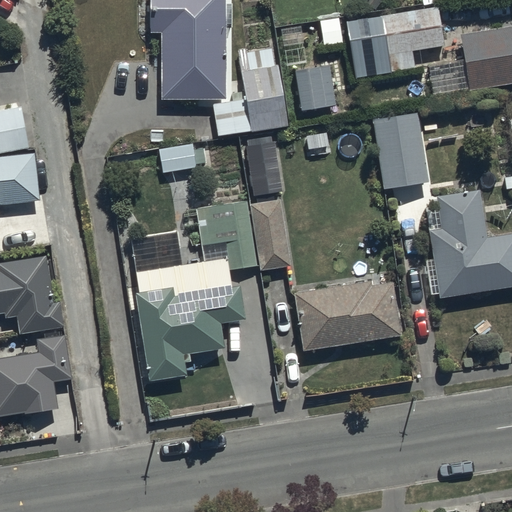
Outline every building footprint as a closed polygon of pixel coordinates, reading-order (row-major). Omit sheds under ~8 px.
[(158,102),(222,102),(223,0),(146,0),(146,35),(158,35),(158,102)] [(378,17),(384,56),(444,47),(438,8),(378,17)] [(511,30),(460,40),(469,91),(511,83),(511,30)] [(252,133),(288,127),(273,48),(237,54),(252,133)] [(17,108),(0,111),(0,152),(25,147),(17,108)] [(373,120),(384,190),(425,184),(415,114),(373,120)] [(191,141),(158,147),(162,170),(195,165),(191,141)] [(261,273),(289,269),(272,141),(244,145),(261,273)] [(0,210),(39,206),(34,154),(0,158),(0,210)] [(439,299),(511,286),(511,235),(488,239),(480,189),(436,196),(442,230),(428,233),(439,299)] [(228,270),(256,265),(245,203),(196,211),(205,262),(135,274),(153,381),(185,376),(181,356),(224,349),(220,326),(244,322),(238,288),(231,290),(228,270)] [(16,335),(63,328),(58,300),(51,301),(44,256),(0,262),(0,314),(4,314),(4,319),(13,318),(16,335)] [(291,294),(299,353),(401,338),(392,279),(291,294)] [(37,355),(0,360),(0,418),(56,411),(52,384),(70,382),(63,337),(35,341),(37,355)]
